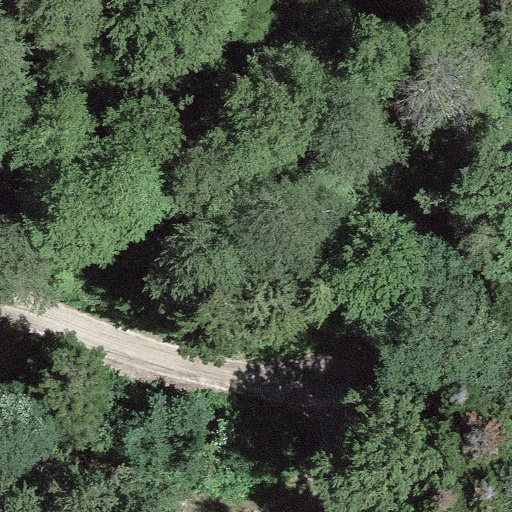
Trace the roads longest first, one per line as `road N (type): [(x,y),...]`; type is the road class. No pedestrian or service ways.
road 1 (track): [(511,159),(405,291),(354,398),(342,468),(324,497),(302,511)]
road 2 (track): [(0,301),(167,358),(354,398)]
road 3 (track): [(189,511),(59,473),(0,484)]
